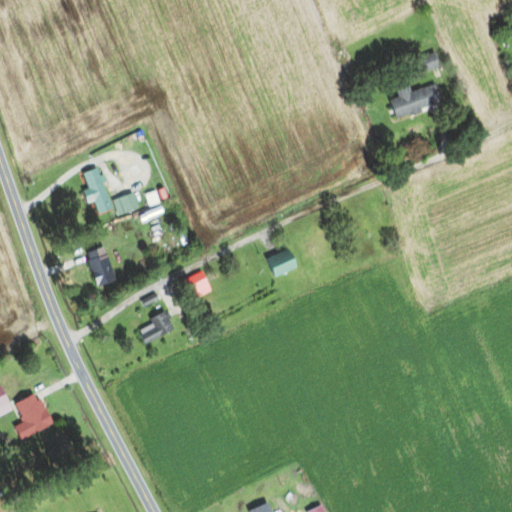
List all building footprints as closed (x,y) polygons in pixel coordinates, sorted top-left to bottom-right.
[(395,97),(388,100),(393,117),(439,103),(434,84),(408,92),(405,81),(392,85),(395,97)] [(119,171),(125,182),(140,174),(135,163),(119,171)] [(85,204),(91,202),(95,214),(109,209),(95,168),(80,173),(85,188),(80,190),(85,204)] [(84,251),(92,286),(111,282),(102,247),(84,251)] [(272,278),(294,267),(285,249),(264,260),(272,278)] [(187,278),(196,297),(209,290),(199,272),(187,278)] [(138,335),(143,345),(172,329),(162,311),(147,319),(152,327),(138,335)] [(8,405),(22,439),(50,427),(35,393),(8,405)]
